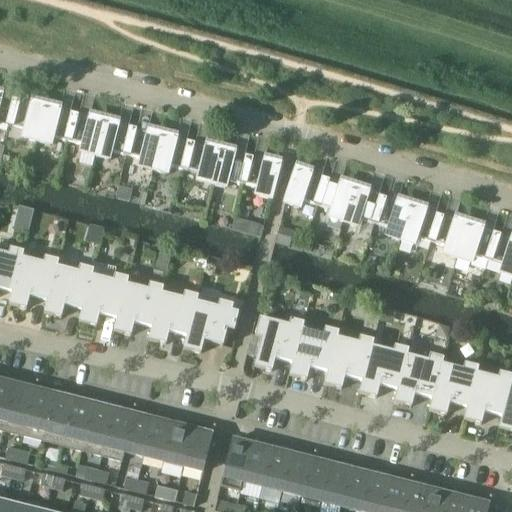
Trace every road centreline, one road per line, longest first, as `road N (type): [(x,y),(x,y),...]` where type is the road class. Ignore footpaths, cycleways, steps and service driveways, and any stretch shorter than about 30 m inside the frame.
road 1 (residential): [(511,196),(0,56)]
road 2 (residential): [(511,467),(232,388)]
road 3 (residential): [(0,333),(232,388)]
